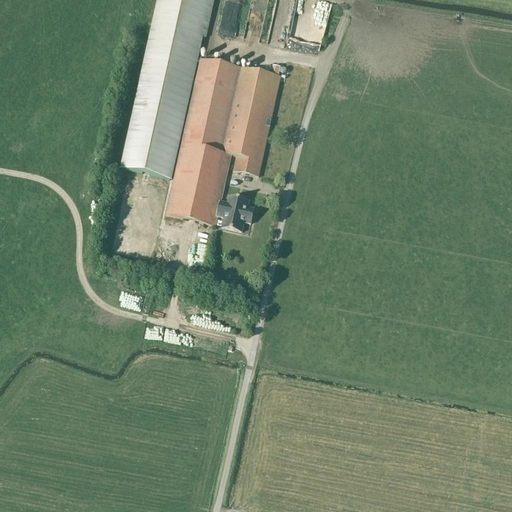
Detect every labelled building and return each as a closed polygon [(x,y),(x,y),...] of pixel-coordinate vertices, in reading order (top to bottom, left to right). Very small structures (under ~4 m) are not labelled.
[(158,0),(121,171),(169,182),(200,39),(206,40),(215,0),(158,0)] [(234,25),(239,0),(223,0),(219,22),(234,25)] [(279,44),(291,0),(274,0),(263,39),(279,44)] [(325,29),(329,4),(323,3),(318,27),(325,29)] [(254,40),(260,14),(247,11),(241,37),(254,40)] [(233,173),(258,179),(280,79),(200,61),(166,218),(215,228),(217,219),(224,220),(221,230),(241,234),(243,224),(250,226),(253,211),(247,209),(248,203),(228,199),(227,205),(220,204),(231,158),(236,159),(233,173)]
